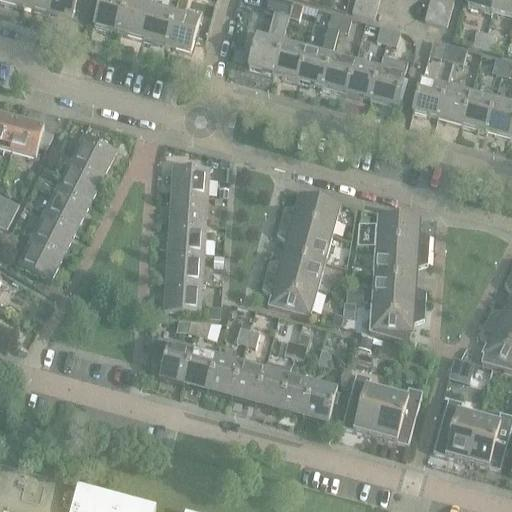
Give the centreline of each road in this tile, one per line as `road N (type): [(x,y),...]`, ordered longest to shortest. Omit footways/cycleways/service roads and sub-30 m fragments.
road 1 (residential): [(511,511),(0,368)]
road 2 (unclassified): [(511,225),(231,147),(206,136),(193,118)]
road 3 (unclassified): [(511,174),(212,93)]
road 4 (unclassified): [(193,118),(37,78),(21,53),(0,47)]
